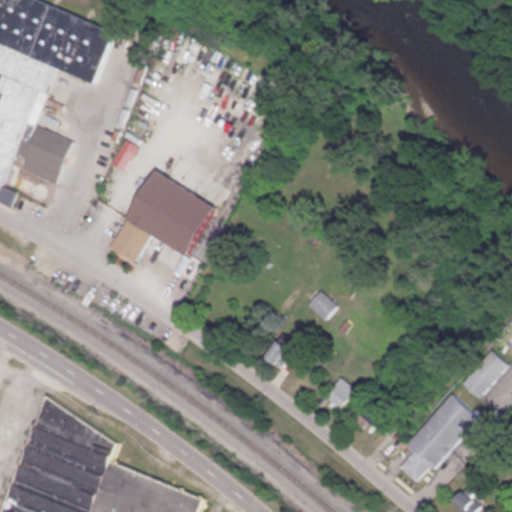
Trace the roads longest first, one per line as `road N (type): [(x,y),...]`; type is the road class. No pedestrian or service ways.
road 1 (residential): [(416,511),(211,342),(0,211)]
road 2 (tertiary): [(262,511),(125,405),(0,326)]
